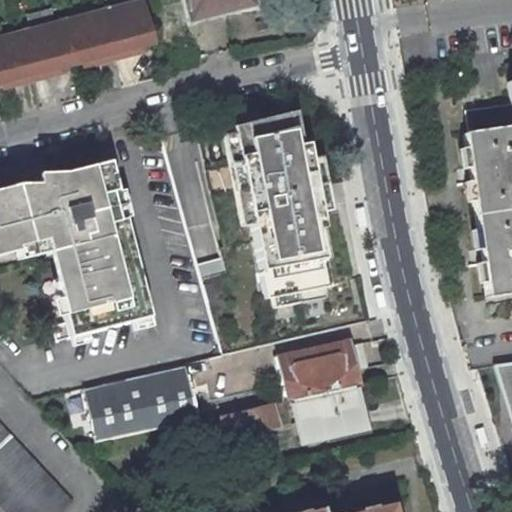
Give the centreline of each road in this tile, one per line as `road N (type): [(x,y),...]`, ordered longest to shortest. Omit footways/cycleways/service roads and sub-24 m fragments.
road 1 (tertiary): [(469,511),(401,269),(356,43)]
road 2 (residential): [(0,141),(356,43)]
road 3 (unknown): [(83,511),(88,493),(0,395)]
